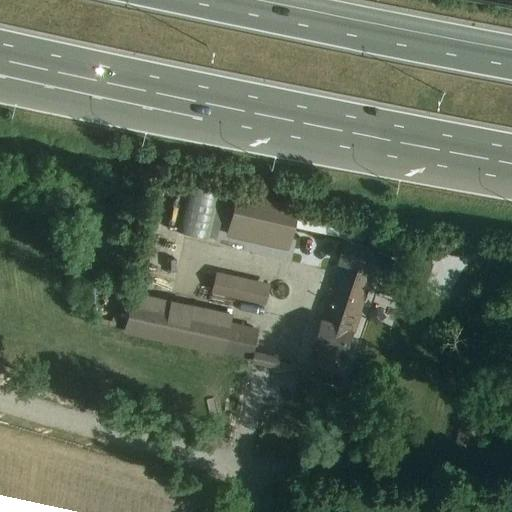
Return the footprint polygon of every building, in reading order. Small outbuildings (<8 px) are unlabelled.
[(298,206),(235,193),(226,237),(289,251),(298,206)] [(381,258),(384,249),(348,238),(339,265),(346,267),(334,302),(328,301),(313,346),(318,347),(309,375),(338,385),(375,276),(380,278),(381,280),(387,283),(391,279),(396,268),(395,263),(381,258)] [(212,293),(265,305),(270,285),(216,273),(212,293)] [(133,292),(124,334),(223,356),(224,353),(254,359),(254,361),(278,367),(280,359),(253,352),(259,329),(231,322),(233,315),(133,292)] [(354,385),(370,391),(376,376),(359,370),(354,385)]
